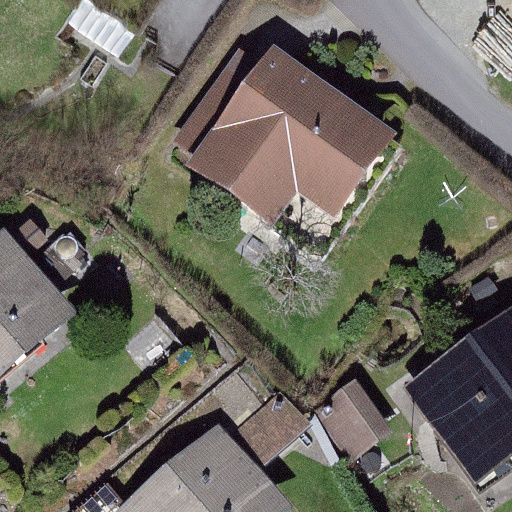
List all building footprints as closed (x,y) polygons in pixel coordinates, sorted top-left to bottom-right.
[(78,0),(66,19),(119,53),(153,0),(78,0)] [(402,157),(271,63),(187,180),(272,241),(297,206),(343,239),(402,157)] [(0,404),(80,335),(0,243),(0,404)] [(511,482),(511,322),(402,398),(478,507),(511,482)] [(395,441),(355,388),(314,419),(354,471),(395,441)] [(282,396),(228,440),(261,480),(315,435),(282,396)] [(276,511),(222,442),(132,511),(276,511)]
